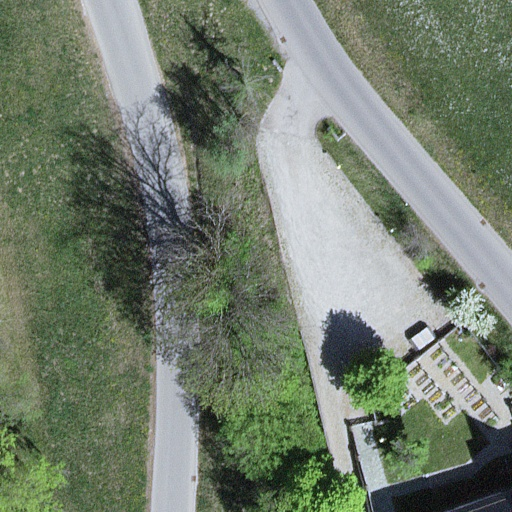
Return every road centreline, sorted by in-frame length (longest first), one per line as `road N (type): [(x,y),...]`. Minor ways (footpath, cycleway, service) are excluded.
road 1 (unclassified): [(113,0),(155,131),(170,228),(171,511)]
road 2 (unclassified): [(511,295),(309,38),(290,0)]
